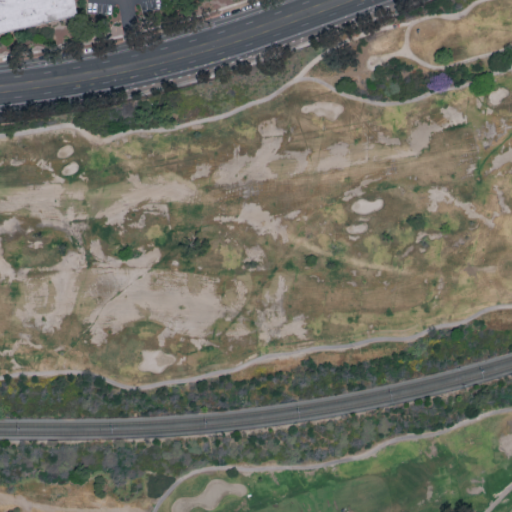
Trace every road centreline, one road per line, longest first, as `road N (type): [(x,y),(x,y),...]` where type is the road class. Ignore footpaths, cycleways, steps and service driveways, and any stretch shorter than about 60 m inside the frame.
road 1 (primary): [(0,101),(90,89),(234,53),(379,0)]
road 2 (primary): [(310,0),(226,30),(0,75)]
